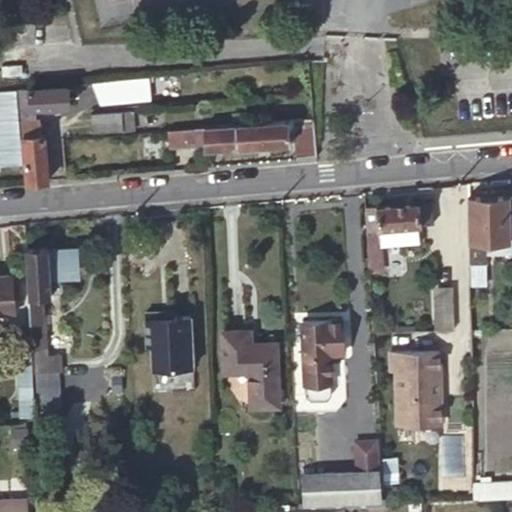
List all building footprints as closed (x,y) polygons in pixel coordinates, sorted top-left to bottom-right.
[(1,74),(21,72),(20,63),(1,65),(1,74)] [(14,87),(17,117),(35,116),(33,105),(41,104),(41,110),(54,108),(54,103),(67,102),(65,82),(14,87)] [(10,88),(0,88),(0,162),(18,161),(10,88)] [(88,114),(90,132),(120,130),(118,112),(88,114)] [(315,157),(310,116),(292,118),(296,159),(315,157)] [(25,183),(47,181),(42,134),(39,135),(38,119),(18,121),(25,183)] [(287,119),(166,129),(168,149),(204,146),(204,151),(289,144),(287,119)] [(489,236),(511,235),(511,192),(470,193),(472,316),(483,316),(483,309),(485,309),(484,280),(489,280),(489,236)] [(367,205),(369,237),(379,237),(379,225),(417,223),(422,223),(421,199),(378,202),(378,205),(367,205)] [(417,223),(379,225),(379,237),(380,242),(418,240),(417,223)] [(49,243),(26,244),(33,371),(56,370),(55,351),(46,352),(43,294),(53,293),(49,243)] [(55,282),(78,282),(78,248),(55,248),(55,282)] [(9,271),(0,271),(0,307),(13,306),(9,271)] [(194,385),(191,311),(168,312),(156,312),(156,306),(144,307),(146,339),(151,338),(153,386),(194,385)] [(341,316),(300,317),(302,379),(328,378),(328,349),(343,348),(341,316)] [(248,328),(223,328),(225,369),(249,369),(250,403),(277,401),(274,339),(249,339),(248,328)] [(439,349),(392,351),(392,370),(397,370),(399,423),(441,422),(439,349)] [(127,375),(116,376),(116,388),(123,388),(122,395),(129,395),(127,375)] [(328,378),(302,379),(303,390),(308,395),(323,395),(329,389),(328,378)] [(26,422),(9,423),(10,443),(27,442),(26,422)] [(297,500),(298,508),(348,505),(385,503),(385,494),(379,494),(377,441),(356,442),(357,468),(303,471),(305,500),(297,500)] [(511,477),(475,479),(475,498),(499,496),(511,495),(511,477)] [(20,511),(19,497),(0,498),(0,511),(20,511)]
